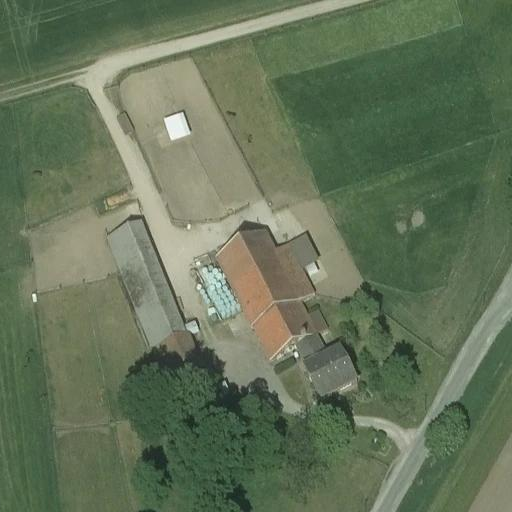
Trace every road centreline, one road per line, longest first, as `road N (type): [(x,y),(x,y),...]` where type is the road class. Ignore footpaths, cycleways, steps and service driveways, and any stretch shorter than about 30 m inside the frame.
road 1 (track): [(361,0),(0,97)]
road 2 (unclassified): [(383,511),(511,296)]
